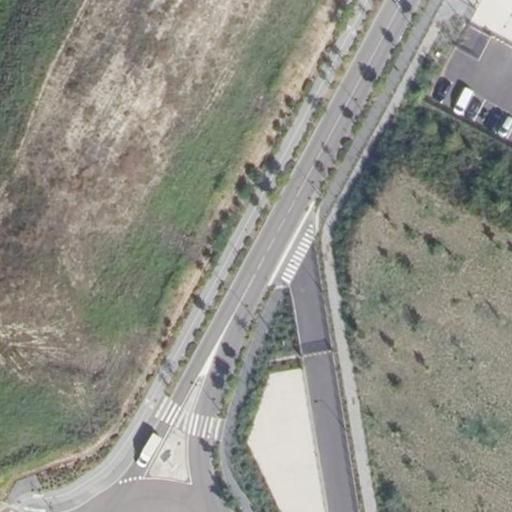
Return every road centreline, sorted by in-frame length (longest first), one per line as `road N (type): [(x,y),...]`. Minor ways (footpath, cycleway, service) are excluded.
road 1 (unclassified): [(399,0),(215,342)]
road 2 (unclassified): [(215,342),(122,501)]
road 3 (unclassified): [(205,511),(199,451),(215,342)]
